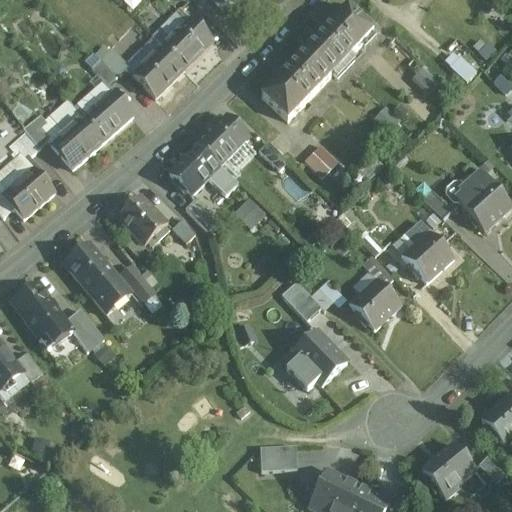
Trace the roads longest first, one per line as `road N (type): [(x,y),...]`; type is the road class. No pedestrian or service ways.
road 1 (residential): [(0,282),(261,58)]
road 2 (residential): [(417,420),(511,322)]
